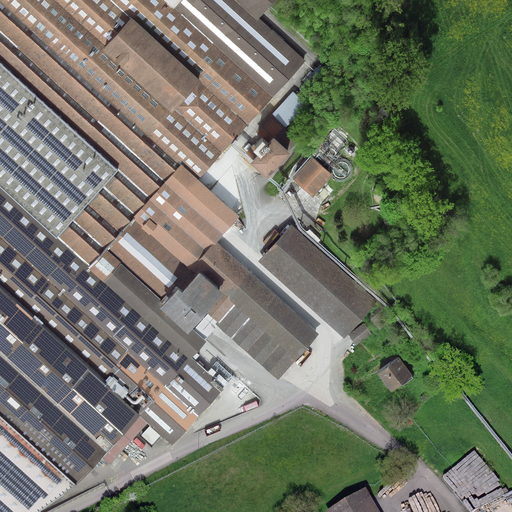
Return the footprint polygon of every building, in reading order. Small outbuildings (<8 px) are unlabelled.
[(0,0),(0,511),(36,511),(76,484),(102,458),(110,464),(147,423),(172,445),(223,388),(212,379),(214,377),(192,358),(207,341),(205,340),(193,329),(222,294),(192,270),(217,242),(241,217),(199,179),(306,61),(259,18),(275,0),(0,0)] [(324,68),(320,64),(302,85),(306,88),(324,68)] [(293,91),(271,115),(286,128),(307,104),(293,91)] [(286,128),(271,115),(256,132),(262,137),(247,153),(254,160),(251,164),(268,179),(291,154),(289,152),(300,141),(286,128)] [(311,156),(313,157),(315,154),(330,167),(340,156),(337,153),(348,140),(335,128),(311,156)] [(313,157),(312,157),(292,179),(313,197),(333,175),(313,157)] [(349,166),(347,164),(345,162),(342,161),(339,161),(336,162),(334,164),(333,167),(333,170),(333,173),(335,175),(337,177),(339,178),(342,178),(344,177),(347,176),(348,174),(349,171),(350,169),(349,166)] [(390,191),(389,189),(386,187),(383,186),(380,187),(378,188),(376,190),(374,193),(374,195),(375,198),(376,200),(378,202),(380,203),(383,203),(386,203),(388,201),(390,199),(391,197),(391,194),(390,191)] [(400,214),(398,212),(396,210),(393,209),(390,210),(387,211),(385,213),(384,215),(384,218),(384,221),(386,223),(388,225),(390,226),(393,226),(395,226),(398,224),(399,222),(400,220),(401,217),(400,214)] [(377,301),(291,224),(258,261),(344,338),(377,301)] [(193,329),(205,340),(217,326),(278,380),(319,334),(217,242),(192,270),(222,294),(193,329)] [(381,310),(371,318),(377,326),(379,328),(389,321),(381,310)] [(364,323),(348,334),(356,345),(372,333),(364,323)] [(412,376),(399,358),(378,373),(391,391),(402,383),(403,385),(413,378),(412,376)] [(380,511),(366,487),(325,510),(326,511),(380,511)]
